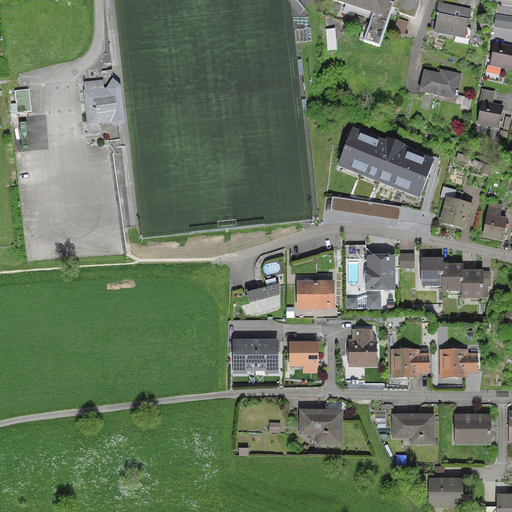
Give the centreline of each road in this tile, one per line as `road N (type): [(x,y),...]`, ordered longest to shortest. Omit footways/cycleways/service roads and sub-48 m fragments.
road 1 (residential): [(511,259),(351,227),(232,259)]
road 2 (residential): [(511,396),(226,394)]
